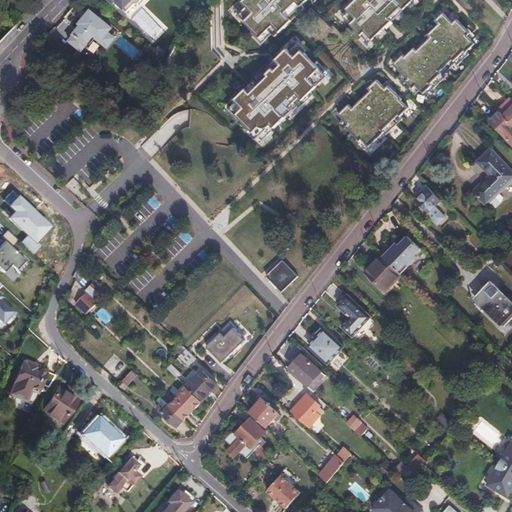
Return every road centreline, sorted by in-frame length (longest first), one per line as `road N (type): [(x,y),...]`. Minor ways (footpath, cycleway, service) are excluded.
road 1 (residential): [(511,29),(187,463)]
road 2 (residential): [(0,150),(75,231),(47,318),(61,353),(187,463)]
